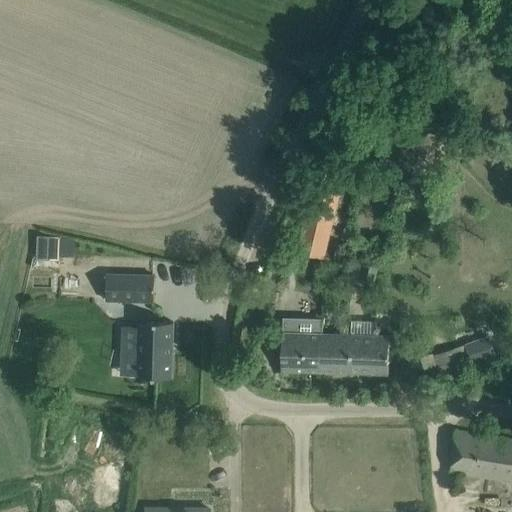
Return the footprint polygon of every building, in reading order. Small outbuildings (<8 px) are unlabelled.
[(435,113),(445,117),(452,97),(441,94),(435,113)] [(427,174),(442,135),(399,121),(385,159),(427,174)] [(312,189),(297,251),(324,258),(339,196),(312,189)] [(36,238),(36,261),(58,261),(59,239),(36,238)] [(106,274),(105,300),(153,302),(154,276),(106,274)] [(281,370),(320,372),(321,333),(322,319),(283,318),(283,332),(282,332),(281,370)] [(171,378),(173,322),(139,321),(139,328),(123,327),(122,351),(138,352),(137,377),(171,378)] [(389,336),(321,333),(320,372),(388,374),(389,336)] [(511,439),(454,429),(450,472),(511,481),(511,439)]
